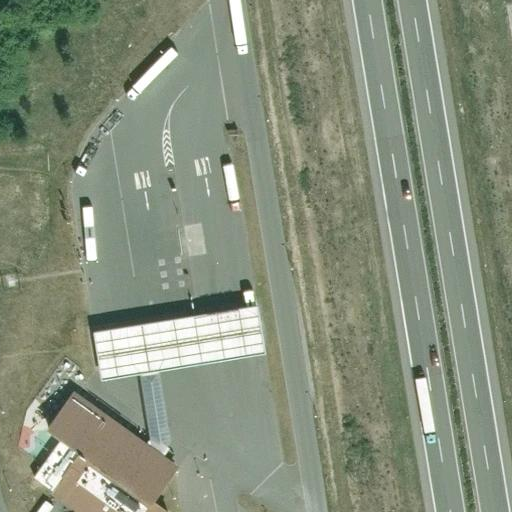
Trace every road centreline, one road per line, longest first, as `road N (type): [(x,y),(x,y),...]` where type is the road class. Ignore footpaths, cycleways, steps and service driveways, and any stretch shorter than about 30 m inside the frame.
road 1 (motorway): [(496,511),(412,0)]
road 2 (motorway): [(366,0),(450,511)]
